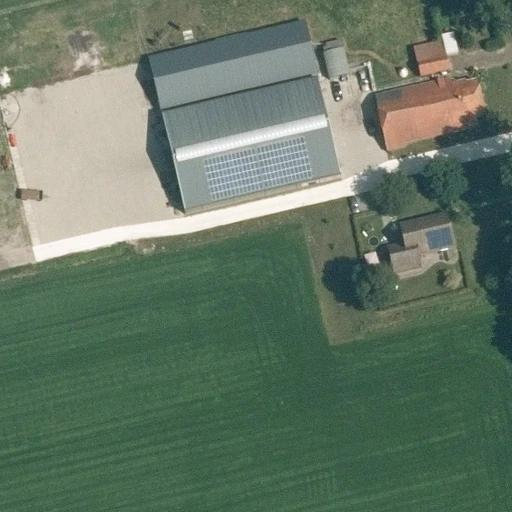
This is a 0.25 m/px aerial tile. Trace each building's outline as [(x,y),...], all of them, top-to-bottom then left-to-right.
[(305,26),(148,62),(161,117),(318,81),(305,26)] [(413,54),(420,82),(450,75),(443,47),(413,54)] [(350,83),(343,53),(322,58),(330,88),(350,83)] [(318,81),(161,117),(184,217),(341,180),(318,81)] [(451,83),(374,102),(387,155),(406,151),(405,148),(478,130),(476,122),(485,120),(477,86),(466,89),(465,86),(454,89),(453,86),(451,86),(451,83)] [(388,254),(394,279),(421,273),(418,261),(453,253),(446,221),(400,231),(405,250),(388,254)]
